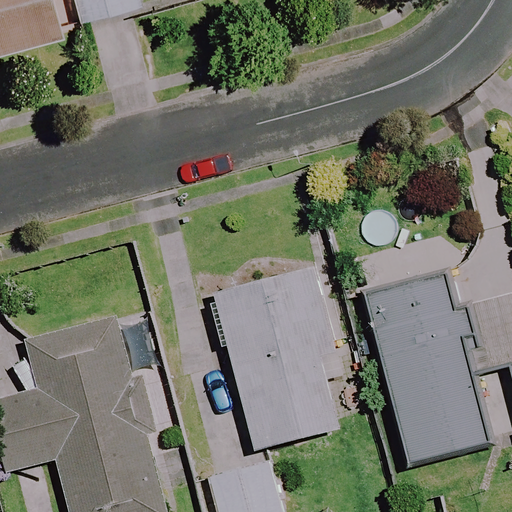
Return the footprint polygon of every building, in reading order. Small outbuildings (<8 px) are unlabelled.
[(0,0),(0,51),(55,38),(45,0),(0,0)] [(133,9),(130,0),(72,0),(78,22),(133,9)] [(466,378),(506,368),(511,391),(511,265),(462,278),(465,288),(445,293),(442,283),(364,302),(405,465),(483,446),(466,378)] [(343,378),(314,271),(208,300),(251,454),(338,430),(325,383),(343,378)] [(28,341),(32,356),(15,360),(23,393),(0,398),(0,436),(9,470),(58,458),(72,511),(176,511),(171,492),(186,488),(159,383),(170,380),(152,309),(121,317),(28,341)] [(289,511),(276,462),(215,479),(223,511),(289,511)]
